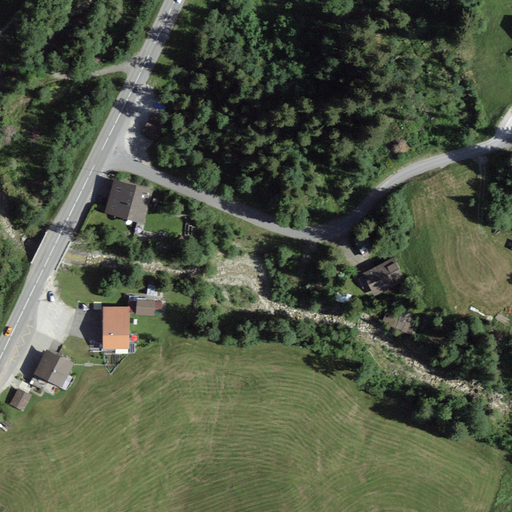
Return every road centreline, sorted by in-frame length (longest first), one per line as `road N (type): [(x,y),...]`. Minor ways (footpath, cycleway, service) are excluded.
road 1 (residential): [(494,146),(410,172),(343,223),(313,234),(101,150)]
road 2 (secondary): [(101,150),(0,358)]
road 3 (secondary): [(173,0),(101,150)]
